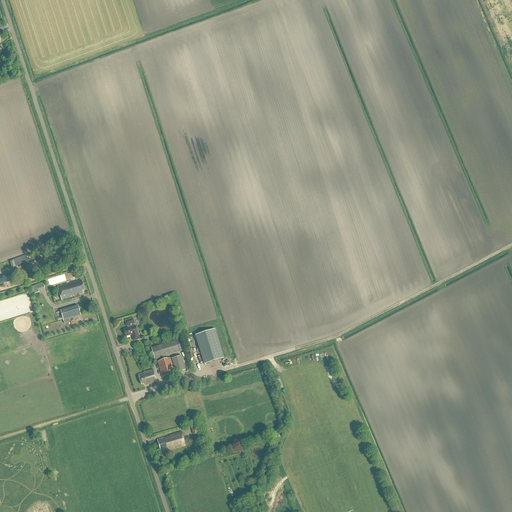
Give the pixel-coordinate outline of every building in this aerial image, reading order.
[(23,257),(12,260),(13,261),(10,262),(12,268),(23,264),(24,266),(29,264),(28,261),(25,262),(23,257)] [(0,284),(11,281),(9,272),(5,273),(5,275),(0,276),(0,284)] [(84,291),(82,281),(76,283),(76,282),(57,288),(61,301),(83,294),(82,291),(84,291)] [(43,282),(31,286),(33,294),(46,289),(43,282)] [(60,311),(63,320),(80,316),(78,306),(60,311)] [(128,326),(129,329),(124,330),(126,337),(132,335),(134,342),(140,340),(138,334),(136,326),(131,328),(131,326),(135,324),(133,319),(126,321),(127,327),(128,326)] [(195,336),(204,365),(224,359),(215,330),(195,336)] [(151,348),(155,360),(184,351),(180,339),(151,348)] [(172,359),(176,374),(186,371),(182,356),(172,359)] [(175,373),(171,358),(158,362),(162,377),(175,373)] [(157,382),(153,370),(145,372),(145,373),(139,375),(142,385),(144,385),(144,387),(157,382)] [(191,426),(193,435),(199,433),(196,425),(191,426)] [(161,453),(186,446),(182,432),(169,436),(170,437),(158,440),(161,453)]
